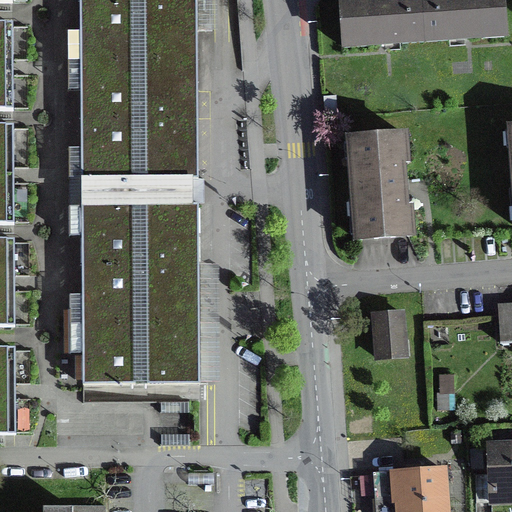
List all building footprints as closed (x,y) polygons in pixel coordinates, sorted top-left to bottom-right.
[(190,181),(197,181),(195,0),(78,0),(80,182),(81,182),(82,207),(80,207),(81,298),(70,298),(71,383),(81,383),(82,387),(198,386),(197,206),(190,206),(190,194),(190,181)] [(502,0),(396,0),(397,1),(381,2),(364,3),(363,0),(340,0),(339,0),(343,53),(505,42),(502,0)] [(0,112),(12,113),(12,70),(11,27),(0,26),(0,112)] [(325,119),(336,118),(334,97),(324,98),(325,119)] [(0,226),(13,227),(12,178),(12,129),(0,128),(0,226)] [(413,208),(404,209),(403,187),(401,168),(410,167),(408,133),(345,138),(353,246),(415,241),(413,208)] [(0,333),(16,333),(15,286),(15,241),(0,241),(0,333)] [(511,306),(497,308),(500,345),(511,344),(511,306)] [(406,313),(371,316),(375,362),(409,359),(406,313)] [(0,442),(17,443),(17,394),(16,349),(0,349),(0,442)] [(437,412),(457,410),(454,371),(434,373),(437,412)] [(161,415),(190,414),(190,402),(161,403),(161,415)] [(161,446),(190,447),(190,435),(161,435),(161,446)] [(511,443),(486,444),(487,474),(475,475),(476,505),(488,505),(488,507),(491,507),(491,511),(511,509),(511,443)] [(450,511),(447,469),(389,472),(391,507),(395,507),(395,511),(450,511)] [(188,486),(214,486),(214,474),(188,474),(188,486)] [(371,490),(370,475),(350,477),(351,492),(371,490)]
